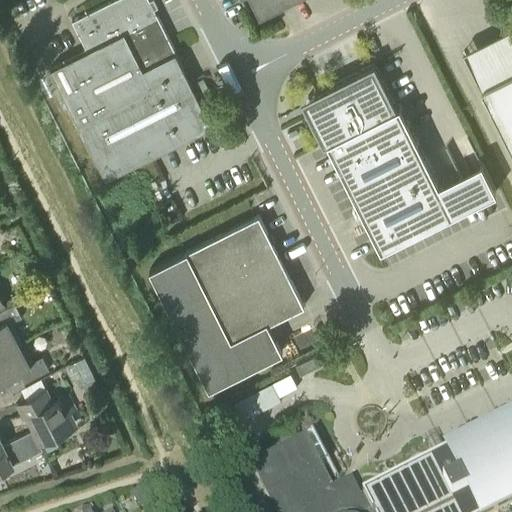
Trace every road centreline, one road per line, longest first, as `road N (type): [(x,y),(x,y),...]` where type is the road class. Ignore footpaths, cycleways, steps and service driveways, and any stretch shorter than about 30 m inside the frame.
road 1 (unclassified): [(384,364),(239,78)]
road 2 (unclassified): [(239,78),(396,0)]
